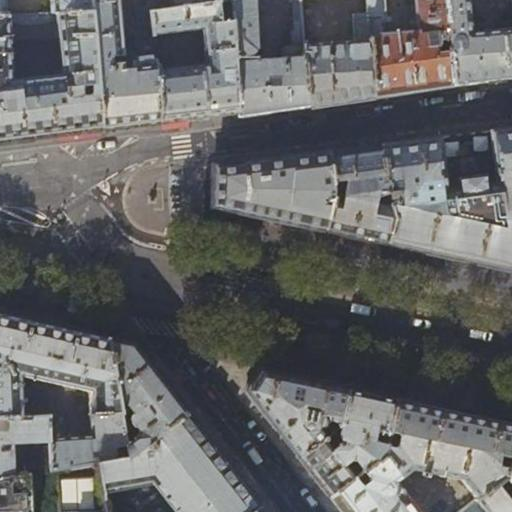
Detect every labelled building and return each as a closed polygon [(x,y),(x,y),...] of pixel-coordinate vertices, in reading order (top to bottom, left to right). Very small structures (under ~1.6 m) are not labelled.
[(49,0),(50,14),(91,13),(89,0),(0,0),(0,16),(5,16),(4,0),(49,0)] [(218,3),(231,1),(230,0),(89,0),(91,13),(101,130),(130,126),(159,122),(155,69),(154,60),(135,62),(134,55),(130,50),(122,51),(118,1),(120,1),(120,0),(149,0),(151,13),(218,3)] [(282,51),(283,60),(256,61),(252,0),(230,0),(231,1),(233,21),(237,113),(238,118),(273,113),(308,109),(303,47),(286,48),(282,51)] [(365,0),(367,16),(373,100),(414,95),(454,90),(449,49),(436,50),(438,48),(440,44),(440,42),(448,41),(444,0),(365,0)] [(511,0),(444,0),(448,41),(449,49),(454,90),(498,84),(511,82),(511,0)] [(219,21),(218,3),(151,13),(152,35),(202,30),(205,64),(155,69),(159,122),(199,118),(237,113),(233,21),(219,21)] [(0,141),(38,137),(101,130),(91,13),(50,14),(5,16),(0,16),(0,141)] [(373,100),(367,16),(352,17),(353,45),(303,47),(308,109),(336,105),(373,100)] [(511,128),(462,135),(380,145),(386,192),(397,190),(395,196),(387,197),(390,224),(386,243),(464,260),(511,269),(511,128)] [(380,145),(327,152),(331,180),(332,191),(331,196),(324,230),(355,237),(386,243),(390,224),(387,197),(386,192),(380,145)] [(317,182),(331,180),(327,152),(271,159),(213,166),(211,206),(263,218),(324,230),(331,196),(317,193),(317,182)] [(31,284),(24,282),(21,284),(20,284),(19,286),(20,286),(22,290),(29,291),(32,289),(33,290),(34,287),(33,287),(31,284)] [(114,377),(107,337),(47,324),(0,312),(0,417),(22,417),(21,376),(89,391),(96,430),(49,440),(50,448),(51,470),(58,468),(97,462),(118,459),(116,447),(127,446),(127,445),(119,407),(117,394),(110,395),(107,378),(114,377)] [(120,340),(107,337),(114,377),(117,394),(119,407),(125,403),(133,414),(132,415),(131,416),(130,418),(130,421),(131,424),(132,425),(134,427),(136,428),(138,428),(135,439),(127,445),(127,446),(129,457),(187,413),(164,384),(132,343),(120,340)] [(330,417),(337,426),(339,424),(347,388),(316,381),(307,379),(259,369),(246,391),(274,427),(298,457),(321,439),(322,438),(321,432),(319,430),(318,429),(315,428),(317,429),(320,428),(326,424),(328,421),(329,419),(330,417)] [(318,369),(316,381),(347,388),(350,376),(318,369)] [(376,394),(347,388),(339,424),(337,426),(336,435),(336,437),(337,439),(338,441),(340,441),(330,450),(321,439),(298,457),(313,477),(329,497),(383,452),(385,445),(388,432),(395,398),(376,394)] [(511,422),(466,413),(395,398),(388,432),(398,434),(395,447),(385,445),(383,452),(401,476),(410,469),(461,480),(475,499),(507,475),(511,448),(511,422)] [(118,459),(97,462),(105,511),(250,511),(259,505),(225,462),(187,413),(129,457),(118,459)] [(48,417),(22,417),(0,417),(0,478),(51,470),(50,448),(31,448),(31,457),(11,453),(11,438),(49,437),(48,417)] [(401,476),(383,452),(329,497),(340,511),(416,511),(393,482),(401,476)] [(61,511),(58,468),(51,470),(0,478),(0,511),(105,511),(98,511),(61,511)] [(511,511),(511,501),(507,475),(475,499),(458,511),(511,511)]
